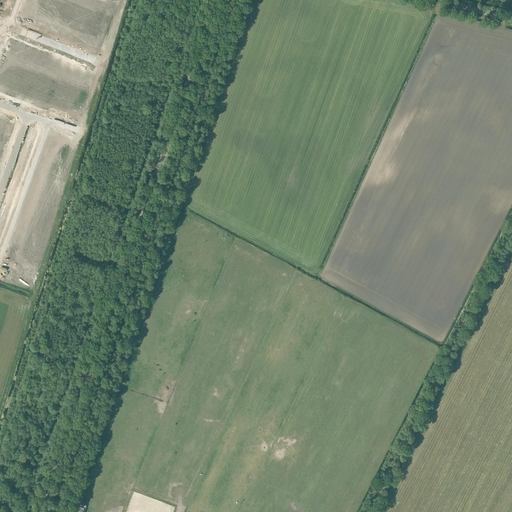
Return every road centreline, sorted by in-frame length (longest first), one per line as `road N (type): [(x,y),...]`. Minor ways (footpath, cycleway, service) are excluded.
road 1 (unclassified): [(37,511),(216,0)]
road 2 (unknown): [(48,123),(0,258)]
